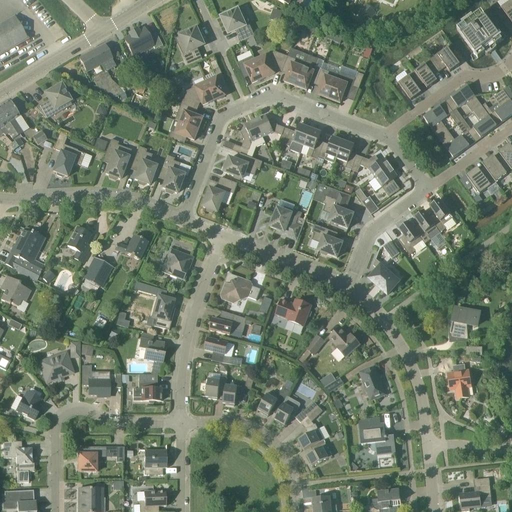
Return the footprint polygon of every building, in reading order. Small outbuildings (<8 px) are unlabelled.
[(511,0),(510,1),(511,2),(501,9),(511,23),(511,0)] [(368,22),(376,14),(366,4),(358,12),(368,22)] [(282,13),(273,9),(269,20),(278,24),(282,13)] [(235,32),(241,44),(255,38),(247,19),(242,21),(238,11),(234,13),(233,12),(225,15),(226,17),(222,18),(229,34),(235,32)] [(495,46),(502,41),(481,12),(474,18),(495,46)] [(464,25),(485,54),(485,55),(486,56),(488,55),(490,54),(492,53),(494,51),(496,50),(497,48),(496,47),(495,46),(474,18),(472,15),(466,18),(462,22),(464,25)] [(0,55),(27,40),(15,18),(0,26),(0,55)] [(457,30),(477,59),(478,59),(485,54),(464,25),(457,30)] [(133,57),(153,47),(154,49),(156,50),(162,46),(156,34),(149,38),(144,30),(138,33),(137,31),(136,31),(130,35),(130,37),(124,40),(133,57)] [(183,54),(189,68),(203,61),(197,49),(203,46),(196,30),(192,32),(192,31),(184,34),(185,35),(180,37),(187,52),(183,54)] [(332,41),(332,42),(340,45),(342,39),(334,36),(332,41)] [(112,48),(107,50),(104,46),(79,59),(87,73),(88,72),(94,70),(102,65),(104,71),(92,78),(92,79),(98,90),(98,89),(111,100),(124,93),(112,82),(107,72),(116,68),(112,60),(117,57),(112,48)] [(366,48),(363,57),(368,59),(372,50),(366,48)] [(450,73),(460,65),(448,48),(438,55),(437,55),(431,60),(439,71),(445,66),(450,73)] [(284,69),(288,58),(275,53),(256,62),(264,80),(275,75),(271,68),(276,66),(284,69)] [(253,57),(237,64),(239,69),(245,67),(253,85),(264,80),(256,62),(253,57)] [(317,82),(321,70),(316,68),(318,62),(307,57),(305,64),(296,87),(307,91),(311,79),(317,82)] [(305,64),(288,58),(284,69),(289,71),(285,83),(296,87),(305,64)] [(432,75),(439,71),(431,60),(424,64),(424,65),(415,72),(422,83),(427,90),(437,82),(432,75)] [(210,64),(216,77),(222,74),(216,61),(210,64)] [(338,77),(321,70),(317,82),(323,84),(318,96),(329,100),(338,77)] [(415,72),(415,71),(408,76),(408,77),(399,84),(411,101),(421,94),(416,87),(422,83),(415,72)] [(359,89),(364,76),(358,74),(356,80),(339,73),(338,77),(329,100),(340,104),(347,86),(359,90),(359,89)] [(206,83),(214,102),(225,97),(217,79),(206,83)] [(143,86),(144,84),(140,83),(136,92),(137,92),(136,95),(135,94),(129,108),(144,114),(150,100),(142,97),(146,87),(143,86)] [(204,107),(214,102),(206,83),(186,92),(182,105),(193,109),(196,101),(200,99),(204,107)] [(35,109),(46,120),(57,114),(55,110),(69,102),(67,98),(68,97),(64,90),(63,90),(61,86),(46,95),(49,101),(35,109)] [(460,123),(464,120),(456,110),(465,104),(472,114),(482,107),(467,87),(457,94),(457,93),(456,94),(457,94),(445,103),(453,113),(460,123)] [(501,108),(494,113),(502,123),(508,119),(508,120),(509,119),(508,119),(511,116),(511,103),(503,91),(494,98),(501,108)] [(0,109),(18,137),(23,133),(14,120),(19,117),(17,113),(26,107),(22,101),(13,107),(10,102),(0,108),(0,109)] [(453,113),(445,103),(440,107),(447,117),(449,116),(453,113)] [(191,115),(193,109),(182,105),(175,122),(180,123),(199,131),(203,120),(191,115)] [(489,110),(488,109),(485,105),(482,107),(489,117),(492,115),(489,110)] [(107,110),(106,109),(100,107),(99,107),(96,115),(104,118),(107,110)] [(447,117),(440,107),(434,111),(433,111),(433,112),(424,119),(438,139),(448,132),(441,122),(447,117)] [(473,129),(481,139),(487,135),(497,127),(489,117),(482,107),(472,114),(480,124),(473,129)] [(0,131),(2,135),(3,134),(5,137),(9,134),(13,140),(18,137),(0,109),(0,131)] [(457,126),(460,123),(453,113),(449,116),(457,126)] [(502,123),(494,113),(492,115),(489,117),(497,127),(502,123)] [(164,117),(160,127),(171,131),(175,121),(164,117)] [(255,121),(263,138),(274,134),(281,136),(279,143),(285,146),(289,134),(284,132),(285,129),(278,126),(274,119),(268,121),(266,117),(256,121),(255,121)] [(467,133),(471,130),(464,120),(460,123),(467,133)] [(265,144),(263,139),(263,138),(255,121),(255,122),(245,126),(247,131),(241,134),(244,141),(242,148),(235,146),(232,151),(247,157),(252,143),(255,149),(265,144)] [(194,142),(199,131),(180,123),(176,134),(171,132),(169,138),(180,143),(182,137),(194,142)] [(464,135),(467,133),(460,123),(457,126),(464,135)] [(285,146),(291,148),(290,151),(300,155),(304,147),(310,130),(299,125),(295,136),(289,134),(285,146)] [(481,139),(473,129),(471,130),(467,133),(475,143),(481,139)] [(321,134),(310,130),(304,147),(310,149),(307,157),(317,161),(318,159),(323,146),(317,144),(321,134)] [(469,147),(462,137),(455,142),(448,132),(438,139),(453,159),(463,152),(463,153),(464,152),(469,147)] [(47,140),(42,133),(33,138),(37,146),(47,140)] [(475,143),(467,133),(464,135),(462,137),(469,147),(475,143)] [(67,137),(60,134),(53,150),(60,153),(53,173),(56,174),(57,177),(61,178),(64,177),(67,178),(73,164),(80,167),(85,155),(77,152),(77,151),(64,146),(67,137)] [(323,146),(318,159),(324,161),(335,165),(337,160),(343,142),(333,138),(329,149),(323,146)] [(18,149),(23,145),(19,140),(14,143),(18,149)] [(118,144),(110,141),(104,158),(111,161),(105,175),(109,176),(109,179),(114,181),(116,179),(120,181),(123,171),(125,171),(127,166),(126,164),(131,151),(117,146),(118,144)] [(343,142),(337,160),(348,164),(346,169),(345,172),(350,174),(351,171),(356,159),(350,157),(354,146),(343,142)] [(511,147),(509,145),(505,148),(507,150),(500,155),(502,158),(510,170),(511,172),(511,171),(511,147)] [(146,151),(139,148),(132,166),(139,168),(134,181),(138,182),(138,185),(143,187),(145,185),(149,186),(153,176),(154,176),(156,171),(155,169),(156,168),(148,165),(152,156),(145,153),(146,151)] [(234,177),(235,179),(240,181),(241,180),(243,180),(246,173),(254,176),(257,170),(259,171),(262,163),(245,156),(242,163),(230,159),(228,162),(226,163),(224,168),(226,170),(224,173),(234,177)] [(356,159),(351,171),(358,174),(360,167),(368,170),(375,179),(391,168),(391,167),(390,168),(383,159),(379,162),(375,156),(369,161),(363,159),(362,161),(356,159)] [(484,167),(486,169),(496,183),(507,175),(506,173),(510,170),(502,158),(497,161),(493,156),(489,160),(490,162),(484,167)] [(174,159),(167,157),(166,157),(160,174),(167,177),(162,189),(165,191),(166,193),(171,195),(173,194),(176,195),(180,185),(182,184),(184,179),(183,178),(184,176),(176,173),(180,165),(173,162),(174,159)] [(376,192),(382,188),(389,198),(400,191),(393,181),(397,178),(391,168),(375,179),(369,183),(376,192)] [(501,190),(496,183),(486,169),(481,173),(477,168),(473,171),(474,173),(467,179),(471,184),(470,185),(477,194),(478,193),(480,195),(487,190),(492,196),(501,190)] [(309,179),(311,173),(305,171),(302,177),(309,179)] [(214,212),(217,214),(226,192),(234,195),(238,185),(221,178),(216,191),(210,189),(203,208),(206,209),(207,212),(212,214),(214,212)] [(315,191),(318,184),(310,181),(307,188),(315,191)] [(351,196),(354,189),(346,186),(344,193),(351,196)] [(362,204),(368,200),(360,190),(355,194),(362,204)] [(478,196),(474,198),(479,205),(483,202),(478,196)] [(353,216),(345,213),(341,211),(344,204),(326,197),(323,205),(325,206),(323,212),(332,216),(329,223),(331,224),(331,225),(336,227),(338,226),(348,230),(349,227),(352,226),(354,221),(352,219),(353,216)] [(438,230),(438,231),(440,234),(446,230),(444,226),(453,219),(439,200),(430,207),(436,217),(431,221),(430,221),(438,230)] [(254,211),(256,205),(249,203),(247,209),(254,211)] [(250,221),(252,214),(240,209),(237,216),(250,221)] [(282,236),(297,242),(305,222),(298,219),(300,215),(292,212),(291,215),(277,210),(274,218),(272,218),(269,225),(271,226),(270,228),(283,233),(282,236)] [(430,221),(431,221),(424,212),(414,219),(421,228),(415,232),(422,242),(425,245),(431,241),(428,237),(438,231),(438,230),(430,221)] [(415,232),(409,223),(399,230),(406,239),(400,243),(406,251),(409,256),(415,252),(417,254),(426,248),(425,245),(422,242),(415,232)] [(318,252),(319,252),(320,252),(320,254),(325,256),(327,255),(337,259),(338,256),(341,255),(343,250),(341,248),(342,244),(330,240),(333,233),(315,226),(312,234),(315,235),(312,241),(321,244),(318,252)] [(73,259),(82,265),(92,248),(86,245),(91,236),(77,229),(67,247),(76,253),(73,259)] [(23,232),(14,249),(5,266),(13,270),(37,281),(44,267),(33,261),(44,239),(31,232),(30,235),(23,232)] [(125,255),(139,262),(147,244),(134,237),(128,249),(116,245),(114,251),(125,255)] [(383,248),(392,260),(400,255),(391,242),(383,248)] [(183,280),(184,281),(193,259),(170,250),(162,273),(177,278),(183,281),(183,280)] [(89,269),(95,258),(91,256),(85,268),(89,269)] [(83,279),(86,281),(82,289),(94,295),(98,287),(101,289),(112,268),(95,258),(89,269),(83,279)] [(386,270),(385,271),(381,267),(382,266),(376,260),(373,266),(378,270),(369,280),(376,286),(377,287),(378,285),(381,288),(380,289),(381,290),(387,296),(399,283),(394,279),(395,278),(396,276),(396,275),(395,273),(394,271),(393,270),(391,269),(390,269),(388,269),(387,270),(386,270)] [(47,284),(50,281),(45,275),(42,279),(47,284)] [(23,288),(23,286),(7,277),(2,286),(7,288),(1,301),(9,305),(10,305),(17,308),(21,302),(24,303),(30,292),(23,288)] [(233,277),(228,279),(221,297),(222,300),(234,305),(235,301),(245,297),(256,301),(261,290),(252,287),(251,283),(233,277)] [(272,305),(275,297),(269,295),(266,303),(272,305)] [(167,322),(171,309),(173,302),(158,298),(152,318),(156,319),(154,328),(168,331),(168,332),(171,323),(167,322)] [(311,313),(310,311),(311,307),(304,304),(304,302),(300,300),(298,302),(296,301),(294,306),(281,301),(276,316),(289,321),(288,322),(304,328),(307,318),(310,317),(311,313)] [(465,324),(467,325),(477,327),(479,316),(480,316),(481,315),(455,310),(453,323),(459,324),(455,342),(467,341),(466,332),(465,324)] [(227,314),(225,323),(213,320),(212,324),(210,325),(211,327),(210,331),(230,336),(231,331),(243,333),(246,320),(227,314)] [(106,323),(97,318),(94,326),(102,330),(106,323)] [(117,321),(115,328),(127,330),(129,324),(117,321)] [(10,322),(9,326),(19,330),(21,326),(10,322)] [(121,331),(113,328),(109,337),(116,340),(121,331)] [(337,349),(345,359),(360,346),(351,336),(348,339),(346,336),(346,335),(340,328),(329,338),(338,348),(337,349)] [(314,356),(324,342),(317,337),(307,350),(298,361),(303,365),(311,354),(314,356)] [(205,351),(225,356),(228,344),(208,339),(205,351)] [(140,340),(138,350),(145,352),(143,361),(163,364),(164,355),(162,355),(164,344),(140,340)] [(79,344),(71,344),(71,359),(79,359),(79,344)] [(91,358),(93,348),(82,346),(80,356),(91,358)] [(46,384),(73,375),(66,354),(39,363),(46,384)] [(223,357),(222,364),(241,367),(242,360),(223,357)] [(456,374),(448,375),(450,391),(456,390),(458,400),(468,398),(467,388),(471,388),(469,372),(466,372),(465,365),(456,367),(457,372),(456,374)] [(109,381),(101,381),(91,381),(91,367),(82,367),(82,387),(88,387),(88,397),(97,397),(96,399),(107,399),(109,397),(109,381)] [(374,367),(359,373),(371,402),(386,396),(381,384),(379,384),(377,381),(379,380),(374,367)] [(133,390),(133,402),(149,402),(149,404),(150,405),(152,405),(154,404),(153,402),(161,402),(161,390),(157,390),(157,376),(138,376),(138,390),(133,390)] [(225,390),(226,386),(227,378),(221,377),(220,382),(208,380),(208,385),(206,385),(205,391),(207,391),(206,398),(208,398),(208,400),(217,401),(217,400),(218,400),(219,390),(225,390)] [(254,379),(248,377),(245,389),(251,391),(254,379)] [(344,385),(340,379),(324,389),(329,395),(344,385)] [(288,381),(285,387),(291,390),(294,385),(288,381)] [(23,398),(28,389),(23,386),(18,395),(23,398)] [(225,390),(223,404),(226,405),(225,406),(234,407),(235,406),(236,400),(240,400),(243,389),(226,386),(225,390)] [(291,391),(291,390),(285,387),(283,387),(280,393),(280,396),(278,399),(268,393),(258,411),(260,412),(260,413),(268,418),(268,417),(274,408),(280,412),(284,405),(283,405),(287,398),(288,398),(291,391)] [(41,408),(38,407),(41,400),(26,393),(23,399),(16,412),(34,422),(41,408)] [(293,418),(298,409),(300,405),(288,398),(287,398),(283,405),(284,405),(280,412),(274,420),(277,422),(276,423),(284,427),(285,426),(291,416),(293,418)] [(333,403),(337,411),(343,407),(339,400),(333,403)] [(307,419),(318,408),(314,403),(303,414),(302,413),(296,419),(301,425),(301,424),(307,419)] [(312,423),(323,412),(318,408),(307,419),(312,423)] [(359,421),(360,428),(362,446),(369,446),(369,448),(371,450),(372,451),(375,452),(377,452),(377,456),(395,455),(394,437),(384,438),(381,434),(379,419),(359,421)] [(314,426),(307,430),(309,435),(299,441),(297,442),(302,450),(303,449),(304,451),(313,447),(324,441),(318,430),(318,431),(315,425),(314,426)] [(324,440),(330,437),(325,427),(320,429),(324,440)] [(313,447),(316,452),(307,457),(306,458),(310,466),(311,465),(312,467),(332,457),(324,441),(313,447)] [(18,466),(18,473),(17,473),(17,484),(28,484),(28,473),(34,473),(34,459),(31,459),(31,450),(21,450),(21,443),(3,444),(4,460),(16,459),(16,466),(18,466)] [(78,473),(96,473),(96,456),(100,456),(100,448),(80,448),(80,455),(78,455),(78,473)] [(144,460),(144,476),(163,476),(163,470),(166,470),(166,452),(147,452),(144,452),(144,460)] [(380,468),(389,468),(388,460),(380,460),(380,468)] [(349,468),(355,473),(358,469),(353,464),(349,468)] [(448,472),(448,480),(463,479),(463,472),(448,472)] [(469,511),(469,508),(481,507),(480,500),(491,499),(489,480),(474,481),(476,494),(460,496),(461,511),(469,511)] [(77,511),(99,511),(100,499),(102,499),(103,490),(78,490),(77,511)] [(399,491),(378,493),(378,500),(372,501),(373,505),(372,505),(373,505),(374,509),(378,511),(379,511),(381,511),(380,511),(398,511),(398,503),(401,502),(400,502),(399,491)] [(17,511),(35,511),(35,503),(34,503),(33,492),(4,493),(4,497),(5,503),(17,503),(17,511)] [(139,511),(154,511),(154,508),(166,507),(165,493),(157,494),(157,492),(143,493),(144,502),(139,502),(139,511)] [(314,511),(337,511),(337,506),(331,507),(330,498),(313,500),(314,511)]
